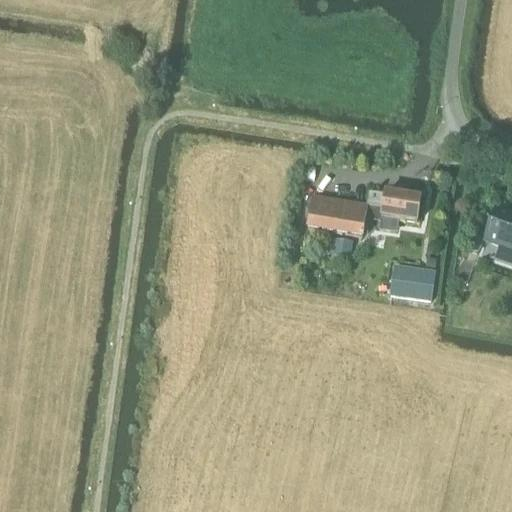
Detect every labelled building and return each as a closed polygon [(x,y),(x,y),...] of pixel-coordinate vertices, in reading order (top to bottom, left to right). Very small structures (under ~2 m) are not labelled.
[(422,200),(385,195),(385,197),(370,195),(368,208),(382,210),(380,221),(417,227),(422,200)] [(313,200),(309,228),(308,232),(363,241),(369,209),(313,200)] [(511,218),(496,212),(485,243),(499,248),(494,260),(511,266),(511,218)] [(352,259),(354,245),(335,242),(333,256),(352,259)] [(395,270),(391,300),(431,306),(436,276),(395,270)]
